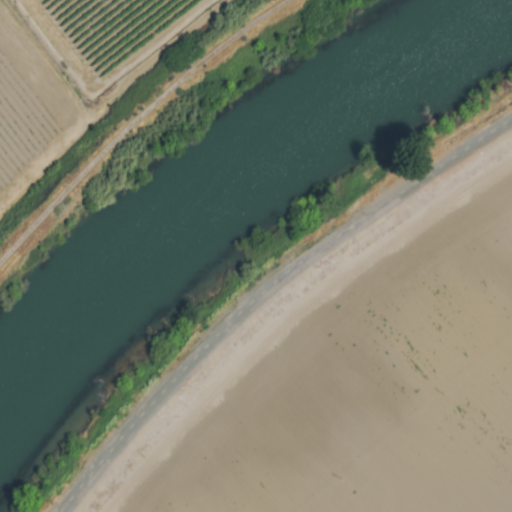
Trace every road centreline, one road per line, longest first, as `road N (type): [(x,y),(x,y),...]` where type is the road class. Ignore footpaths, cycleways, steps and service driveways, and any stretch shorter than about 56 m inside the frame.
road 1 (residential): [(62,511),(268,287),(511,117)]
road 2 (residential): [(289,0),(172,88),(0,262)]
